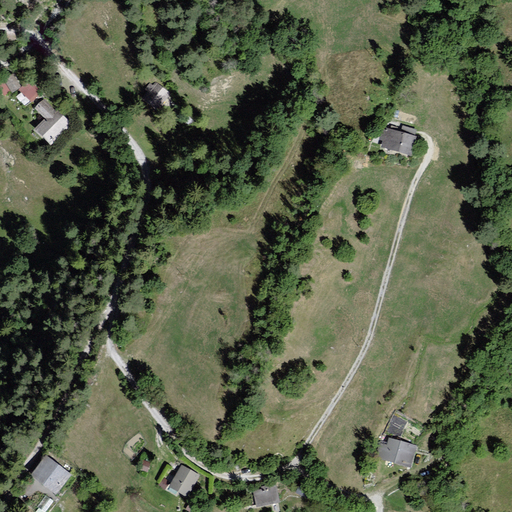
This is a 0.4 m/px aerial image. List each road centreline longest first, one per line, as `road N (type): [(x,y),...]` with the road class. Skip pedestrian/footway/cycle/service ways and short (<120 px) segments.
road 1 (unclassified): [(0,26),(33,35),(94,92),(138,150),(145,192),(107,315),(108,344),(167,435),(218,472),(245,477),(288,468),(380,502)]
road 2 (track): [(429,151),(369,351),(288,468)]
